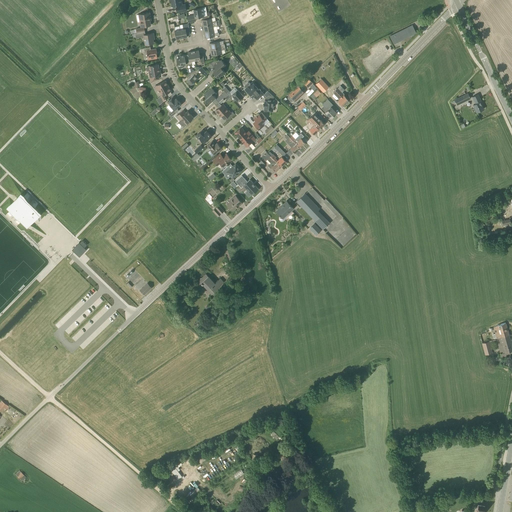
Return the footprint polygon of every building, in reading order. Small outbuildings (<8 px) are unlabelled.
[(169,0),(170,1),(171,1),(172,6),(177,5),(177,6),(176,6),(177,12),(186,11),(185,4),(182,5),(182,4),(181,0),(169,0)] [(188,22),(194,21),(194,18),(202,16),(204,16),(202,8),(197,9),(193,10),(195,15),(187,17),(188,22)] [(141,26),(150,25),(150,20),(151,20),(149,12),(139,14),(140,21),(141,26)] [(210,18),(209,15),(204,16),(202,16),(203,19),(201,20),(203,26),(217,23),(216,20),(212,21),(212,18),(210,18)] [(175,30),(174,23),(170,24),(172,35),(175,34),(176,39),(182,38),(180,29),(175,30)] [(182,38),(187,37),(186,32),(190,31),(188,23),(182,24),(179,25),(180,29),(182,38)] [(204,32),(214,30),(213,27),(217,26),(217,23),(203,26),(204,32)] [(394,44),(416,33),(412,25),(390,36),(394,44)] [(137,33),(134,34),(135,37),(136,37),(136,38),(142,37),(142,38),(144,38),(145,45),(154,43),(153,37),(154,37),(153,33),(143,35),(143,32),(145,31),(137,33)] [(141,52),(143,52),(145,52),(145,51),(147,50),(148,59),(148,60),(157,58),(156,52),(157,52),(156,48),(151,49),(150,46),(144,48),(140,49),(141,52)] [(368,46),(349,53),(352,60),(357,58),(358,62),(361,61),(360,59),(371,54),(368,46)] [(221,50),(225,49),(225,47),(211,49),(212,55),(222,53),(221,50)] [(200,55),(199,50),(193,51),(195,60),(198,59),(199,61),(200,61),(201,62),(204,61),(203,54),(200,55)] [(186,65),(191,64),(190,63),(191,63),(192,62),(191,61),(195,60),(193,51),(188,52),(189,58),(185,59),(186,65)] [(178,68),(184,67),(183,64),(186,64),(185,55),(179,56),(180,61),(177,61),(178,68)] [(222,69),(226,65),(221,60),(218,63),(215,60),(210,63),(213,67),(214,67),(216,69),(213,72),(218,77),(221,75),(222,76),(225,72),(222,69)] [(149,75),(150,80),(150,82),(159,79),(158,75),(161,74),(160,70),(159,70),(158,64),(149,66),(146,66),(145,68),(146,70),(147,71),(150,71),(151,75),(149,75)] [(195,76),(197,75),(195,70),(186,75),(188,79),(187,80),(191,85),(194,81),(197,78),(195,76)] [(309,77),(304,82),(309,87),(314,82),(309,77)] [(321,79),(316,84),(323,92),(329,87),(321,79)] [(160,104),(163,101),(164,101),(169,96),(167,93),(171,90),(165,80),(157,85),(162,95),(161,96),(157,99),(160,104)] [(259,89),(252,81),(250,83),(249,82),(248,82),(245,85),(244,86),(246,88),(245,89),(251,95),(253,94),(258,99),(263,95),(264,94),(261,90),(260,91),(258,89),(259,89)] [(237,90),(235,87),(230,92),(229,90),(225,87),(223,89),(226,93),(228,95),(231,98),(233,96),(238,102),(244,96),(237,90)] [(209,104),(216,98),(214,95),(216,93),(212,88),(204,95),(206,98),(205,99),(209,104)] [(289,94),(296,101),(302,95),(296,88),(289,94)] [(337,88),(334,91),(340,98),(338,101),(343,106),(349,100),(344,95),(345,94),(342,92),(341,93),(337,88)] [(273,103),(274,97),(268,91),(264,94),(263,95),(265,98),(265,99),(265,102),(264,102),(264,105),(265,105),(264,111),(273,111),(273,107),(274,106),(275,106),(275,105),(275,104),(274,103),(273,103)] [(457,105),(470,99),(468,93),(455,100),(457,105)] [(477,112),(483,109),(480,102),(481,101),(478,94),(472,97),(475,104),(473,105),(477,112)] [(175,99),(173,96),(168,101),(170,104),(174,109),(168,114),(171,117),(179,110),(177,108),(181,104),(176,98),(175,99)] [(331,118),(336,112),(330,105),(332,103),(328,99),(323,104),(325,107),(323,109),(325,112),(331,118)] [(231,113),(223,104),(215,110),(218,114),(219,113),(224,119),(229,115),(231,117),(235,114),(232,111),(231,113)] [(185,113),(183,110),(176,116),(180,120),(179,120),(179,123),(181,125),(183,126),(186,123),(193,117),(187,111),(185,113)] [(267,118),(262,112),(260,115),(259,113),(253,118),(257,122),(254,125),(259,130),(264,125),(269,121),(267,118)] [(315,119),(312,116),(309,118),(319,129),(324,124),(318,117),(315,119)] [(319,129),(309,118),(307,120),(311,124),(312,123),(314,125),(310,130),(314,134),(319,129)] [(268,134),(274,128),(271,125),(265,131),(268,134)] [(246,132),(241,127),(235,133),(247,146),(253,140),(255,138),(248,130),(246,132)] [(205,132),(203,129),(198,134),(195,136),(198,139),(199,138),(204,143),(211,136),(206,130),(205,132)] [(295,153),(300,147),(290,137),(287,134),(284,136),(286,138),(285,140),(289,144),(292,147),(291,148),(295,153)] [(297,142),(295,140),(295,139),(292,135),(290,137),(300,147),(305,142),(301,138),(297,142)] [(215,144),(212,141),(207,145),(215,154),(222,148),(217,143),(215,144)] [(283,156),(286,153),(277,144),(274,147),(283,156)] [(281,166),(268,153),(266,151),(262,156),(266,160),(267,159),(271,163),(268,165),(271,168),(272,167),(276,171),(281,166)] [(278,161),(275,158),(276,158),(270,151),(268,153),(281,166),(286,161),(282,157),(278,161)] [(232,159),(226,153),(223,156),(220,153),(213,160),(217,166),(220,163),(223,166),(232,159)] [(242,170),(236,164),(231,168),(228,166),(222,171),(226,175),(228,173),(233,178),(235,176),(236,176),(239,174),(239,173),(242,170)] [(241,176),(235,181),(241,188),(243,186),(251,195),(257,189),(249,180),(247,182),(241,176)] [(320,209),(308,197),(305,193),(296,201),(300,205),(323,229),(324,228),(330,223),(318,210),(320,209)] [(239,206),(242,203),(243,202),(236,195),(230,201),(230,202),(227,204),(232,210),(238,205),(239,206)] [(14,201),(9,206),(10,206),(26,222),(31,218),(33,220),(35,217),(35,218),(38,215),(38,214),(20,196),(19,196),(17,198),(14,201)] [(281,222),(283,221),(293,212),(292,210),(294,208),(287,201),(276,211),(282,217),(280,218),(280,220),(281,222)] [(218,216),(224,211),(218,205),(212,210),(218,216)] [(316,235),(321,231),(314,223),(309,228),(316,235)] [(94,245),(99,241),(94,237),(90,241),(94,245)] [(79,242),(72,250),(74,252),(79,257),(87,249),(79,242)] [(206,273),(196,283),(199,287),(203,284),(212,293),(224,282),(220,278),(215,283),(212,280),(206,274),(207,274),(206,273)] [(144,294),(152,287),(148,283),(140,290),(144,294)] [(135,297),(128,304),(130,307),(137,300),(135,297)] [(106,323),(109,325),(119,314),(115,311),(105,321),(107,323),(106,323)] [(493,339),(496,338),(497,338),(509,334),(506,323),(497,325),(493,327),(495,333),(492,334),(493,339)] [(501,357),(506,356),(505,352),(511,350),(511,345),(509,334),(497,338),(496,338),(501,357)] [(485,354),(492,352),(489,341),(482,343),(485,354)] [(2,400),(0,402),(0,410),(1,411),(4,408),(6,409),(9,406),(7,404),(2,400)] [(273,430),(270,433),(277,440),(280,437),(273,430)] [(297,468),(287,473),(291,480),(292,483),(295,481),(295,480),(301,477),(297,468)] [(237,479),(244,473),(241,469),(234,475),(237,479)] [(288,481),(280,485),(283,491),(291,487),(290,484),(288,481)] [(483,511),(485,511),(487,504),(481,504),(482,497),(479,497),(478,503),(477,511),(483,511)]
